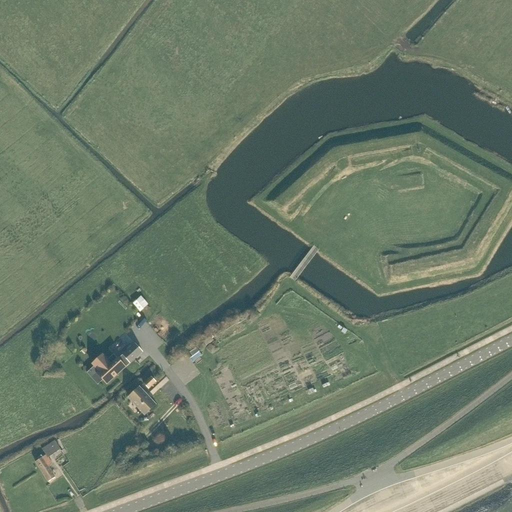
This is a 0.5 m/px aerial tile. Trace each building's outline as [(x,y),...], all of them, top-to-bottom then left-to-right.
[(87,372),(87,373),(91,378),(97,385),(103,380),(107,384),(125,367),(142,352),(135,343),(118,359),(113,354),(107,360),(102,354),(92,364),(94,366),(98,371),(91,377),(87,373),(88,373),(87,372)] [(196,348),(190,353),(193,357),(199,352),(196,348)] [(151,378),(144,384),(148,388),(155,382),(151,378)] [(140,389),(129,399),(144,415),(155,405),(140,389)] [(140,438),(131,448),(137,452),(145,443),(140,438)] [(47,455),(48,458),(61,450),(55,441),(42,449),(46,456),(47,455)] [(51,462),(48,458),(47,455),(46,456),(43,458),(41,456),(38,458),(39,460),(36,462),(49,482),(56,478),(47,464),(51,462)]
